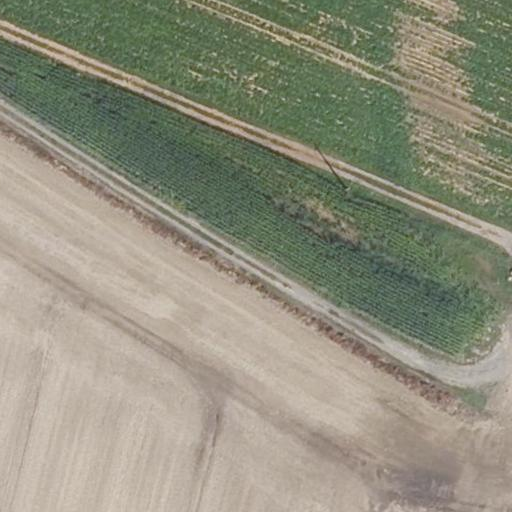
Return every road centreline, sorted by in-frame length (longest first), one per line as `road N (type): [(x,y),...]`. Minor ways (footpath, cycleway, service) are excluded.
road 1 (track): [(0,105),(292,294),(439,375),(500,370),(511,344)]
road 2 (track): [(511,243),(0,29)]
